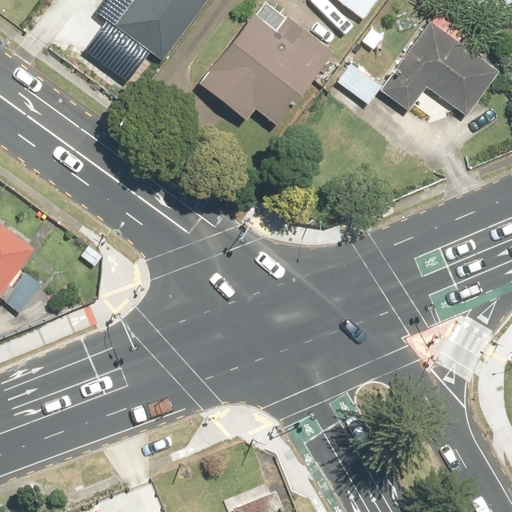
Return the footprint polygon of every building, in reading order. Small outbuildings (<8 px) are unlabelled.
[(206,0),(129,0),(109,28),(159,64),(206,0)] [(377,0),(331,0),(362,22),(377,0)] [(499,0),(503,8),(511,4),(511,0),(456,0),(463,15),(496,0),(499,0)] [(270,127),(327,58),(260,3),(193,84),(241,124),(251,112),(270,127)] [(465,117),(497,68),(426,22),(378,95),(407,114),(422,90),(465,117)] [(349,68),(336,83),(364,107),(377,92),(349,68)] [(10,292),(4,288),(31,250),(0,227),(0,303),(17,316),(39,285),(23,274),(10,292)] [(225,510),(220,511),(278,511),(265,482),(222,501),(225,510)]
